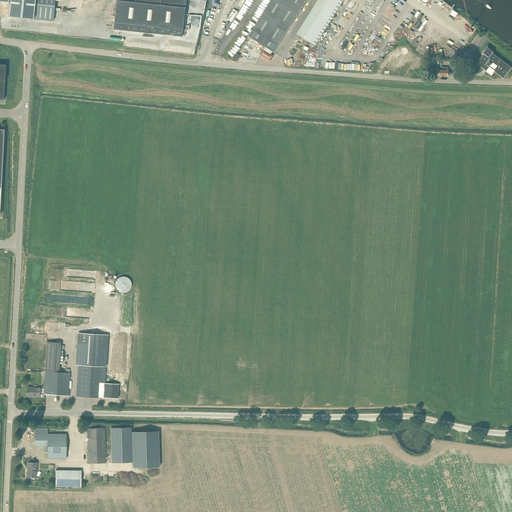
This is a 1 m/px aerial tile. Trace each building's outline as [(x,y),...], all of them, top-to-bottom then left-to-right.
[(0,0),(0,1),(10,2),(8,17),(53,21),(54,0),(0,0)] [(117,0),(114,30),(182,37),(186,0),(117,0)] [(249,35),(248,36),(265,47),(274,52),(277,48),(306,0),(271,0),(249,35)] [(300,36),(315,46),(343,0),(322,0),(302,32),(300,36)] [(238,53),(243,56),(245,54),(255,60),(260,53),(257,51),(255,54),(244,47),(241,52),(240,51),(238,53)] [(383,57),(384,58),(393,50),(396,53),(399,51),(396,47),(394,49),(394,48),(383,57)] [(399,53),(398,55),(404,62),(412,56),(405,47),(398,52),(399,53)] [(493,52),(487,47),(483,53),(485,55),(478,63),(487,70),(485,72),(491,77),(495,71),(503,77),(510,68),(492,54),(493,52)] [(261,54),(270,60),(272,56),(263,50),(261,54)] [(404,62),(398,55),(390,61),(396,68),(404,62)] [(437,76),(448,77),(448,67),(441,67),(441,70),(437,70),(437,71),(437,76)] [(78,333),(76,365),(78,365),(76,391),(76,396),(101,398),(101,397),(119,399),(120,384),(104,383),(105,368),(103,368),(103,367),(106,367),(108,335),(78,333)] [(44,389),(40,389),(31,389),(31,387),(27,387),(27,396),(40,396),(40,392),(44,392),(44,394),(68,396),(70,375),(59,374),(60,355),(61,343),(47,342),(44,389)] [(87,434),(88,464),(106,463),(105,433),(105,428),(87,429),(87,434)] [(110,428),(111,463),(131,462),(131,428),(110,428)] [(34,446),(47,446),(47,458),(66,459),(66,434),(48,434),(48,430),(35,430),(34,446)] [(158,431),(131,431),(133,467),(159,466),(158,431)] [(26,477),(31,478),(36,478),(36,477),(35,477),(36,468),(37,469),(37,463),(28,463),(27,473),(26,473),(26,477)] [(56,470),(55,486),(80,487),(81,471),(56,470)]
